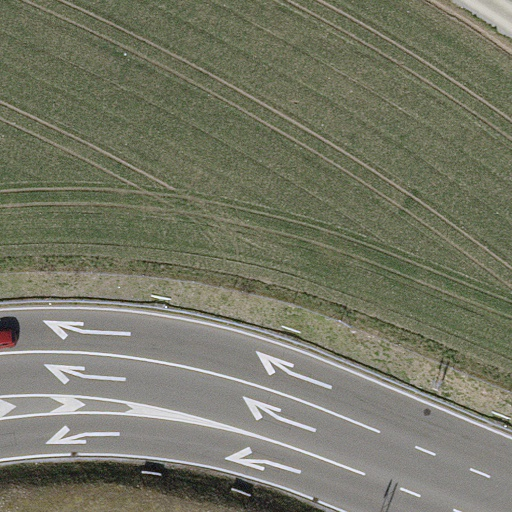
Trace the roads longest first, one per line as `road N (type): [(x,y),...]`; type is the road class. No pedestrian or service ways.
road 1 (motorway): [(377,454),(199,369),(90,353),(0,354)]
road 2 (motorway): [(377,454),(117,434),(0,440)]
road 3 (motorway): [(511,508),(377,454)]
